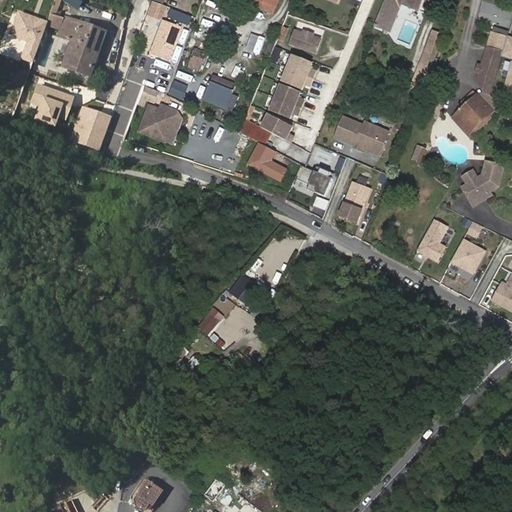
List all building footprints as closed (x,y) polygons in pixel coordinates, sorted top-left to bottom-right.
[(56,14),(59,0),(52,0),(50,13),(56,14)] [(207,8),(210,0),(201,0),(197,12),(207,16),(210,9),(207,8)] [(280,0),(256,0),(278,8),(280,0)] [(386,0),(386,1),(401,7),(403,3),(421,10),(425,0),(386,0)] [(93,1),(90,7),(100,11),(102,5),(93,1)] [(381,14),(397,21),(403,8),(401,7),(386,1),(381,14)] [(151,6),(147,18),(158,22),(162,9),(151,6)] [(173,10),(169,22),(185,27),(189,15),(173,10)] [(32,61),(46,22),(17,12),(14,22),(17,37),(27,40),(22,56),(23,58),(32,61)] [(387,47),(393,32),(395,31),(398,24),(397,21),(381,14),(373,34),(376,43),(387,47)] [(63,37),(69,19),(63,17),(56,35),(63,37)] [(90,26),(69,19),(63,37),(67,39),(60,63),(75,68),(90,26)] [(178,30),(159,24),(147,58),(166,64),(178,30)] [(280,25),(276,40),(284,42),(287,27),(280,25)] [(84,72),(100,29),(90,26),(75,68),(84,72)] [(295,30),(291,43),(317,52),(322,39),(314,36),(303,32),(295,30)] [(430,84),(437,58),(436,58),(442,35),(428,31),(415,80),(430,84)] [(511,44),(508,43),(503,57),(511,60),(511,44)] [(489,97),(503,57),(487,46),(476,80),(489,97)] [(191,48),(187,68),(202,71),(205,51),(191,48)] [(310,84),(316,69),(311,67),(313,61),(293,53),(283,78),(302,87),(305,81),(310,84)] [(15,67),(10,81),(21,85),(26,71),(15,67)] [(234,88),(212,79),(210,84),(232,93),(234,88)] [(149,80),(147,86),(160,91),(161,85),(149,80)] [(298,113),(304,99),(298,96),(300,91),(281,82),(270,108),(290,116),(292,110),(298,113)] [(204,101),(210,84),(209,83),(201,100),(204,101)] [(232,93),(210,84),(204,101),(225,110),(232,93)] [(165,96),(163,101),(178,105),(179,100),(165,96)] [(468,131),(489,112),(479,99),(457,117),(468,131)] [(159,108),(158,113),(174,119),(165,145),(172,148),(181,122),(176,113),(159,108)] [(158,113),(148,110),(139,136),(165,145),(174,119),(158,113)] [(465,138),(492,116),(489,112),(468,131),(457,117),(451,121),(465,138)] [(269,115),(262,129),(271,133),(292,143),(294,138),(289,135),(293,127),(269,115)] [(343,117),(335,136),(379,154),(388,131),(365,122),(364,125),(343,117)] [(265,146),(271,133),(262,129),(243,119),(238,133),(265,146)] [(205,121),(203,127),(215,132),(217,126),(205,121)] [(291,161),(259,145),(248,166),(281,182),(291,161)] [(411,160),(421,163),(425,147),(415,145),(411,160)] [(502,164),(484,161),(481,174),(477,177),(466,184),(461,187),(468,197),(480,190),(484,198),(490,194),(489,191),(497,186),(502,164)] [(315,170),(303,165),(297,177),(309,183),(307,188),(325,196),(333,179),(330,177),(332,173),(317,166),(315,170)] [(466,184),(477,177),(472,170),(461,176),(466,184)] [(350,179),(336,213),(353,220),(367,186),(350,179)] [(480,190),(468,197),(473,205),(484,198),(480,190)] [(317,196),(312,205),(324,211),(329,201),(317,196)] [(363,237),(368,221),(362,219),(357,235),(363,237)] [(447,227),(434,220),(417,250),(437,261),(445,247),(438,244),(447,227)] [(462,240),(450,261),(472,273),(484,252),(462,240)] [(511,277),(507,287),(500,283),(492,299),(500,304),(502,301),(507,303),(508,308),(511,310),(511,277)] [(239,317),(243,309),(228,300),(223,308),(239,317)] [(209,312),(197,326),(207,336),(220,322),(209,312)] [(184,347),(171,354),(175,362),(188,354),(184,347)] [(191,372),(198,359),(192,356),(184,368),(191,372)] [(146,478),(132,497),(134,505),(141,510),(148,509),(163,489),(146,478)] [(74,511),(71,499),(65,500),(68,511),(74,511)]
